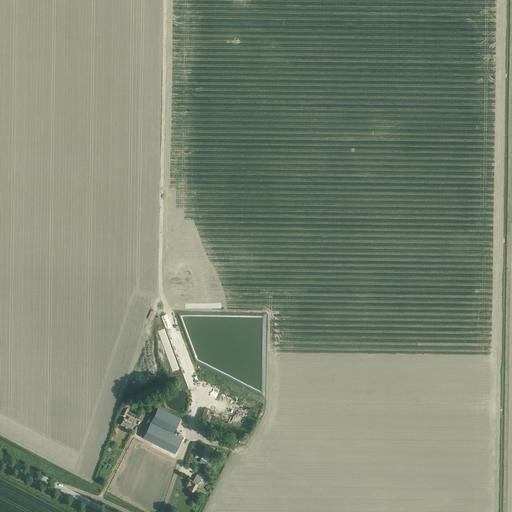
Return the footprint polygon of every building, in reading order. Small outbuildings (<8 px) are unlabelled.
[(210,413),(244,427),(254,403),(220,389),(210,413)] [(121,414),(125,416),(129,408),(122,405),(120,409),(123,410),(121,414)] [(144,428),(140,436),(143,437),(174,453),(182,438),(173,433),(181,418),(155,405),(148,420),(144,428)] [(127,420),(123,418),(120,425),(130,430),(134,423),(131,422),(132,420),(128,418),(127,420)] [(201,457),(200,462),(205,464),(204,467),(208,468),(209,467),(214,454),(209,452),(209,453),(208,453),(206,452),(204,458),(203,457),(201,457)] [(193,481),(189,479),(186,485),(189,487),(188,488),(194,491),(198,484),(202,476),(197,473),(193,481)]
